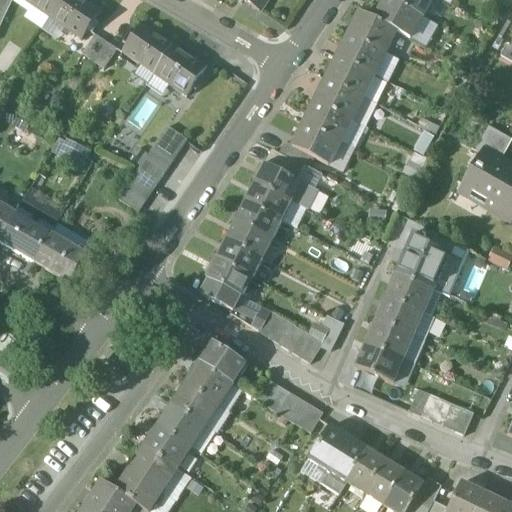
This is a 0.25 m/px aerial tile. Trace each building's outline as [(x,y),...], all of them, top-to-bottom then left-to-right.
[(0,0),(0,26),(12,0),(0,0)] [(18,0),(36,12),(39,7),(52,15),(62,0),(18,0)] [(90,8),(79,0),(62,0),(52,15),(65,24),(61,29),(81,42),(101,13),(91,6),(90,8)] [(238,0),(259,14),(268,0),(238,0)] [(421,19),(388,0),(385,0),(373,21),(395,33),(409,41),(421,19)] [(431,0),(388,0),(421,19),(431,0)] [(373,21),(359,14),(348,37),(384,55),(395,33),(373,21)] [(141,24),(121,54),(141,68),(144,62),(157,71),(173,48),(150,33),(151,31),(141,24)] [(95,37),(81,57),(93,64),(106,44),(95,37)] [(384,55),(348,37),(336,59),(372,78),(384,55)] [(106,44),(93,64),(103,71),(117,51),(106,44)] [(195,63),(173,48),(157,71),(170,80),(166,85),(185,98),(206,68),(196,62),(195,63)] [(372,78),(336,59),(325,82),(361,100),(372,78)] [(361,100),(325,82),(314,104),(350,122),(361,100)] [(350,122),(314,104),(303,126),(339,144),(350,122)] [(339,144),(303,126),(292,148),(291,149),(313,160),(327,167),(339,144)] [(511,142),(487,128),(473,152),(488,161),(491,157),(499,162),(511,142)] [(187,142),(167,129),(158,142),(178,155),(187,142)] [(178,155),(158,142),(152,151),(172,165),(178,155)] [(313,160),(291,149),(292,148),(284,144),(278,156),(308,171),(313,160)] [(172,165),(152,151),(145,161),(165,175),(172,165)] [(278,156),(271,152),(264,166),(300,185),(308,171),(278,156)] [(511,169),(499,162),(491,157),(488,161),(481,173),(474,169),(462,190),(487,204),(484,209),(508,223),(511,216),(511,169)] [(165,175),(145,161),(138,171),(158,185),(165,175)] [(300,185),(264,166),(254,186),(287,203),(287,202),(306,212),(316,193),(300,185)] [(158,185),(138,171),(132,181),(151,195),(158,185)] [(151,195),(132,181),(125,191),(145,205),(151,195)] [(287,203),(254,186),(244,205),(277,222),(287,203)] [(145,205),(125,191),(118,202),(137,215),(145,205)] [(277,222),(244,205),(235,224),(268,241),(277,222)] [(0,207),(0,243),(16,217),(0,207)] [(50,237),(16,217),(0,243),(0,246),(33,266),(50,237)] [(268,241),(235,224),(225,243),(258,260),(268,241)] [(85,257),(50,237),(33,266),(68,286),(85,257)] [(395,277),(428,291),(448,300),(464,264),(411,241),(395,277)] [(258,260),(225,243),(216,261),(248,278),(258,260)] [(248,278),(216,261),(205,281),(208,282),(238,298),(248,278)] [(428,291),(395,277),(385,300),(418,314),(428,291)] [(238,298),(208,282),(200,297),(232,314),(240,299),(238,298)] [(418,314),(385,300),(375,323),(408,338),(418,314)] [(268,342),(280,322),(270,315),(258,336),(268,342)] [(278,348),(291,328),(280,322),(268,342),(278,348)] [(408,338),(375,323),(365,346),(398,361),(408,338)] [(288,354),(301,334),(291,328),(278,348),(288,354)] [(299,361),(311,340),(301,334),(288,354),(299,361)] [(309,367),(321,347),(311,340),(299,361),(309,367)] [(248,369),(212,345),(199,366),(233,388),(237,381),(240,380),(248,369)] [(398,361),(365,346),(355,370),(387,384),(398,361)] [(233,388),(199,366),(185,387),(230,416),(244,395),(233,388)] [(266,410),(278,390),(268,383),(256,404),(266,410)] [(230,416),(185,387),(171,408),(215,437),(217,438),(231,417),(230,416)] [(276,416),(289,396),(278,390),(266,410),(276,416)] [(419,420),(429,398),(418,393),(408,415),(419,420)] [(287,423),(299,402),(289,396),(276,416),(287,423)] [(430,425),(440,403),(429,398),(419,420),(430,425)] [(297,429),(309,408),(299,402),(287,423),(297,429)] [(441,430),(451,408),(440,403),(430,425),(441,430)] [(215,437),(171,408),(157,429),(186,448),(201,458),(215,437)] [(323,417),(309,408),(297,429),(310,437),(323,417)] [(452,435),(462,413),(451,408),(441,430),(452,435)] [(463,440),(473,418),(462,413),(452,435),(463,440)] [(186,448),(157,429),(143,450),(172,469),(186,448)] [(349,441),(329,429),(308,462),(301,475),(320,487),(349,441)] [(349,441),(320,487),(339,499),(346,487),(367,452),(349,441)] [(172,469),(143,450),(115,494),(135,507),(142,511),(150,511),(177,472),(172,469)] [(386,464),(367,452),(346,487),(365,498),(386,464)] [(404,475),(386,464),(365,498),(383,509),(404,475)] [(424,487),(404,475),(383,509),(387,511),(408,511),(424,487)] [(424,487),(408,511),(429,511),(433,505),(441,490),(427,481),(424,487)] [(101,485),(83,511),(132,511),(135,507),(115,494),(101,485)] [(476,511),(484,496),(461,485),(448,511),(476,511)] [(504,511),(507,507),(484,496),(476,511),(504,511)]
